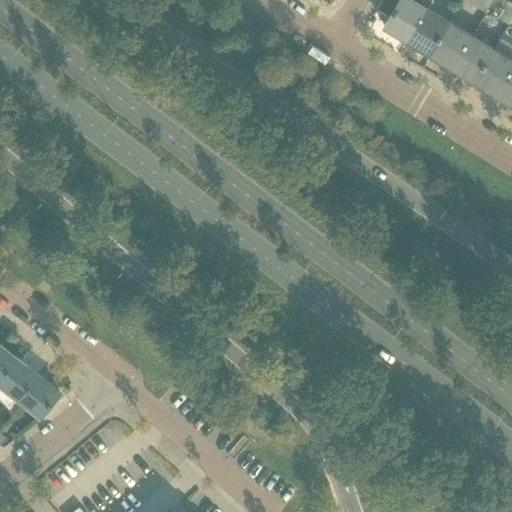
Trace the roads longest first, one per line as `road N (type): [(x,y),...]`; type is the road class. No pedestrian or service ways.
road 1 (trunk): [(511,401),(0,4)]
road 2 (trunk): [(0,57),(511,449)]
road 3 (trunk): [(0,157),(283,393),(335,459),(356,511)]
road 4 (trunk): [(511,271),(99,0)]
road 5 (residential): [(511,160),(330,48)]
road 6 (residential): [(260,511),(119,379)]
road 7 (residential): [(0,480),(119,379)]
road 8 (residential): [(119,379),(0,285)]
